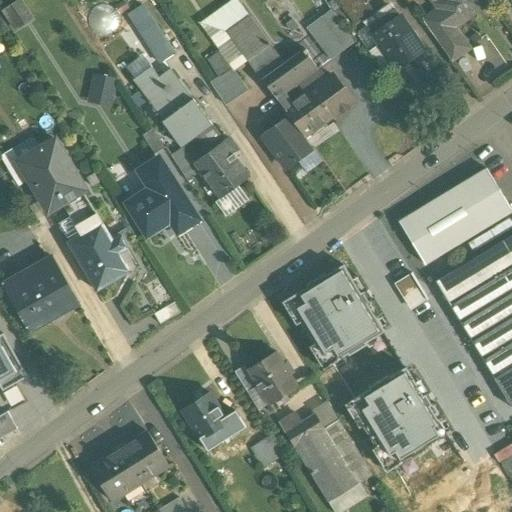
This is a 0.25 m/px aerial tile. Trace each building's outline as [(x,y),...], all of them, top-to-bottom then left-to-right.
[(378,14),(367,0),(335,0),(331,3),(338,12),(343,8),(358,29),(378,14)] [(429,0),(437,10),(422,20),(437,41),(455,29),(455,28),(481,10),(473,0),(429,0)] [(335,60),(356,45),(333,14),(312,28),(335,60)] [(148,15),(135,24),(145,40),(159,31),(148,15)] [(399,17),(393,21),(389,15),(368,29),(372,36),(371,36),(396,72),(424,53),(399,17)] [(285,66),(251,17),(249,18),(254,25),(234,40),(264,81),(285,66)] [(249,18),(229,33),(234,40),(254,25),(249,18)] [(455,29),(437,41),(451,62),(469,49),(455,29)] [(159,31),(145,40),(160,64),(175,55),(159,31)] [(317,88),(308,76),(317,70),(304,52),(285,66),(264,81),(290,118),(305,138),(332,118),(326,110),(331,107),(317,88)] [(151,67),(134,79),(142,91),(159,78),(151,67)] [(233,68),(210,83),(225,105),(247,90),(233,68)] [(193,100),(170,70),(159,78),(142,91),(165,121),(193,100)] [(85,101),(110,105),(114,77),(89,74),(85,101)] [(352,104),(332,76),(317,88),(331,107),(337,115),(352,104)] [(212,127),(193,100),(165,121),(164,122),(183,148),(191,143),(212,127)] [(290,118),(263,137),(286,169),(313,149),(305,138),(290,118)] [(224,143),(212,127),(191,143),(203,159),(224,143)] [(152,130),(142,137),(154,156),(164,149),(152,130)] [(238,149),(230,138),(224,143),(232,153),(238,149)] [(87,191),(58,143),(21,165),(31,181),(49,213),(63,204),(84,193),(87,191)] [(203,159),(191,143),(183,148),(195,164),(203,159)] [(232,153),(224,143),(203,159),(195,164),(221,200),(250,178),(232,153)] [(12,150),(0,156),(0,157),(18,188),(31,181),(21,165),(12,150)] [(196,222),(158,162),(140,173),(151,191),(130,205),(136,215),(135,216),(147,235),(170,221),(179,233),(196,222)] [(511,210),(487,169),(399,223),(425,266),(511,213),(511,210)] [(84,193),(63,204),(71,217),(91,206),(84,193)] [(113,243),(91,206),(71,217),(77,227),(65,234),(69,242),(97,291),(129,272),(119,254),(128,248),(122,238),(113,243)] [(77,227),(71,217),(59,224),(65,234),(77,227)] [(511,236),(437,283),(495,378),(511,367),(511,236)] [(52,257),(3,286),(30,333),(79,305),(52,257)] [(311,344),(324,364),(382,329),(343,265),(285,300),(297,321),(305,316),(319,339),(311,344)] [(28,378),(3,334),(0,336),(0,344),(16,374),(0,382),(0,386),(3,392),(28,378)] [(0,382),(16,374),(0,344),(0,382)] [(276,352),(247,371),(257,386),(270,406),(299,388),(276,352)] [(244,366),(234,373),(247,393),(257,386),(247,371),(244,366)] [(445,433),(404,367),(346,402),(360,425),(364,423),(377,445),(374,446),(387,468),(426,445),(445,433)] [(511,367),(495,378),(511,406),(511,367)] [(209,394),(182,411),(208,452),(224,442),(216,431),(228,423),(209,394)] [(314,411),(311,402),(295,409),(298,417),(314,411)] [(0,438),(18,429),(9,412),(0,417),(0,438)] [(316,415),(287,434),(297,449),(326,430),(326,429),(316,415)] [(372,477),(338,422),(326,429),(326,430),(359,485),(372,477)] [(359,485),(326,430),(297,449),(329,503),(359,485)] [(147,433),(91,469),(112,502),(169,466),(147,433)] [(272,436),(252,449),(264,467),(284,455),(272,436)] [(511,457),(502,463),(511,478),(511,457)] [(181,501),(162,511),(185,511),(187,511),(181,501)]
